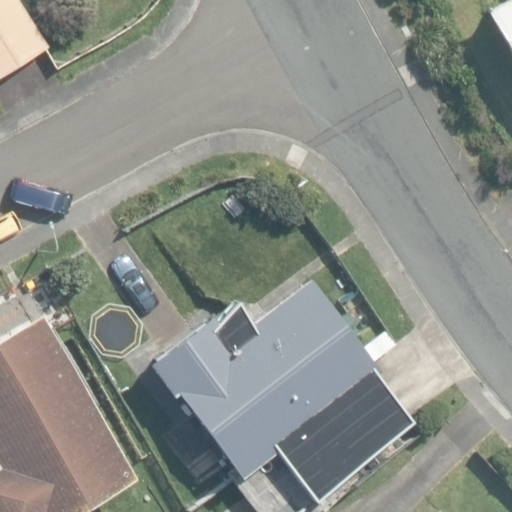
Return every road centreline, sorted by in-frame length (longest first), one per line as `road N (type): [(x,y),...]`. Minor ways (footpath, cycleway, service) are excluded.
road 1 (residential): [(511,318),(315,16)]
road 2 (residential): [(315,16),(0,188)]
